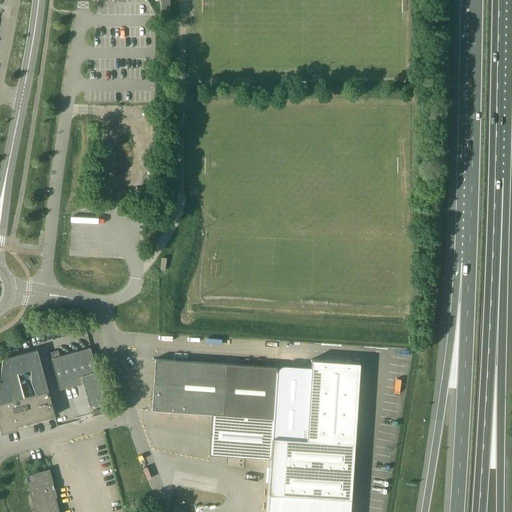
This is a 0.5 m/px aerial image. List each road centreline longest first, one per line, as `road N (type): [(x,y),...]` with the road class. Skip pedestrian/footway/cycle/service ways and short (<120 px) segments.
road 1 (motorway): [(490,328),(498,0)]
road 2 (motorway): [(475,0),(469,263)]
road 3 (motorway): [(469,263),(423,511)]
road 4 (motorway): [(469,263),(456,511)]
road 5 (unclassified): [(44,296),(70,85)]
road 6 (motorway): [(478,511),(490,328)]
road 7 (motorway): [(499,511),(490,328)]
road 8 (unclassified): [(131,416),(98,301),(44,296)]
road 9 (unclassified): [(0,453),(131,416)]
